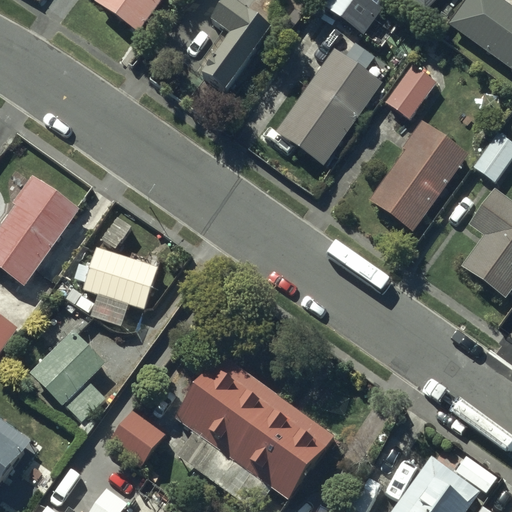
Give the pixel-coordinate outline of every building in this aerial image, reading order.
[(104,0),(96,12),(139,43),(169,0),(104,0)] [(320,0),(314,8),(364,44),(388,9),(376,0),(320,0)] [(405,0),(424,19),(442,0),(405,0)] [(511,14),(492,0),(473,0),(449,33),(511,77),(511,14)] [(206,81),(202,87),(226,105),(272,43),(231,12),(214,35),(231,48),(227,52),(222,48),(201,77),(206,81)] [(335,60),(277,141),(324,174),(382,93),(335,60)] [(412,75),(387,111),(410,128),(436,91),(412,75)] [(421,132),(403,158),(406,160),(370,211),(414,242),(468,165),(421,132)] [(511,151),(498,142),(474,175),(495,190),(511,166),(511,151)] [(31,186),(14,212),(16,214),(0,236),(0,278),(24,296),(78,219),(31,186)] [(511,211),(494,200),(471,235),(485,245),(463,278),(507,307),(511,299),(511,211)] [(99,256),(85,299),(144,318),(157,275),(99,256)] [(0,323),(0,359),(17,335),(0,323)] [(75,340),(30,382),(62,415),(64,413),(80,431),(105,407),(89,390),(106,374),(75,340)] [(223,368),(178,432),(195,444),(179,467),(243,511),(263,511),(272,499),(290,511),(335,447),(223,368)] [(134,419),(109,453),(141,477),(166,443),(134,419)] [(0,497),(32,453),(0,429),(0,497)] [(440,466),(437,469),(434,466),(398,511),(475,511),(482,503),(451,479),(453,476),(440,466)] [(126,511),(109,499),(100,511),(126,511)]
